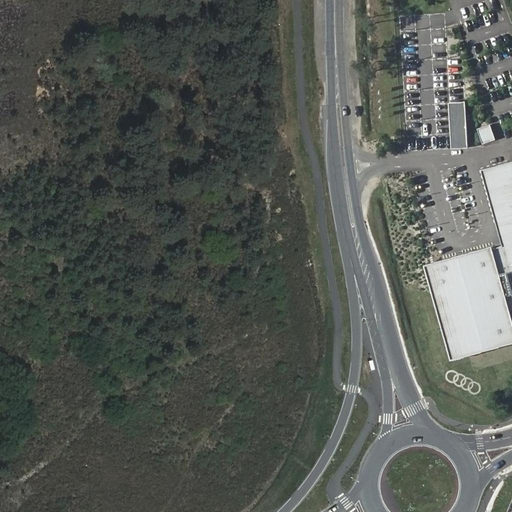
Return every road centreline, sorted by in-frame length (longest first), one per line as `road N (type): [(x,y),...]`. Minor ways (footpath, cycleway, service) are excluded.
road 1 (primary): [(332,104),(331,180),(356,319),(355,365),(340,432),(322,470),(286,511)]
road 2 (primary): [(436,436),(406,389),(377,304),(336,56)]
road 3 (primary): [(332,104),(346,221),(387,390),(379,455)]
